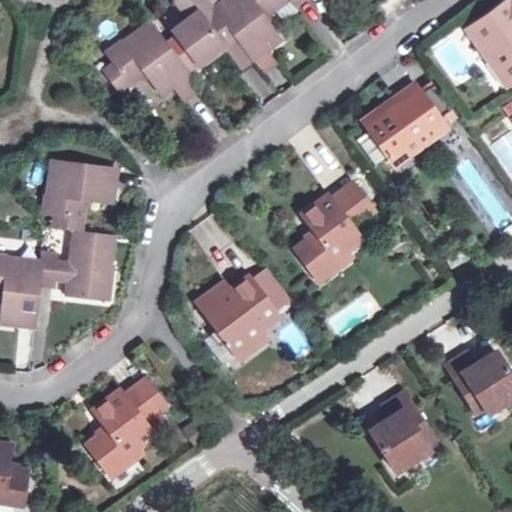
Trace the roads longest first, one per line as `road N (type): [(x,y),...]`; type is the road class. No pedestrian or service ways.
road 1 (residential): [(0,392),(55,394),(136,329),(167,199),(441,0)]
road 2 (residential): [(511,259),(243,432)]
road 3 (residential): [(136,511),(243,432)]
